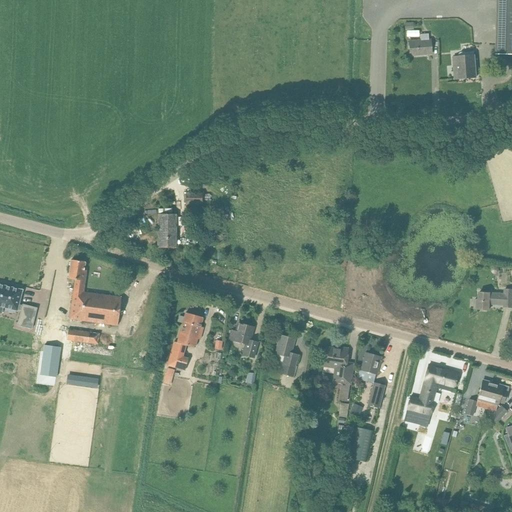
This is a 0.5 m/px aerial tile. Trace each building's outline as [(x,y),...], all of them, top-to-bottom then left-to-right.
[(511,0),(497,0),(496,54),(511,54),(511,0)] [(420,43),(409,44),(410,56),(431,54),(430,42),(428,42),(428,34),(419,35),(420,43)] [(455,79),(476,77),(475,57),(453,59),(455,79)] [(158,214),(158,248),(176,248),(176,215),(158,214)] [(193,215),(193,218),(195,219),(193,228),(202,229),(202,235),(207,236),(207,230),(203,229),(205,217),(193,215)] [(71,260),(70,270),(69,279),(75,280),(70,320),(117,326),(121,298),(83,292),(86,271),(84,271),(85,262),(71,260)] [(491,268),(491,271),(493,274),(496,274),(499,272),(499,269),(497,266),(494,266),(491,268)] [(0,284),(0,314),(1,315),(3,308),(18,312),(18,310),(21,311),(17,326),(32,329),(37,308),(22,304),(22,306),(19,305),(23,290),(0,284)] [(474,309),(489,310),(490,302),(504,303),(504,307),(511,307),(511,289),(505,289),(505,294),(479,292),(479,300),(475,300),(474,309)] [(148,322),(155,296),(150,295),(143,320),(148,322)] [(185,313),(177,343),(172,342),(166,366),(185,370),(188,359),(182,357),(186,346),(194,348),(203,318),(185,313)] [(231,331),(229,340),(245,344),(242,354),(254,358),(255,353),(258,343),(250,341),(254,328),(238,324),(236,332),(231,331)] [(47,327),(45,338),(98,345),(99,333),(47,327)] [(280,335),(278,345),(275,354),(284,357),(280,374),(292,378),(298,355),(291,353),(295,339),(280,335)] [(43,358),(40,375),(56,377),(59,360),(60,348),(44,346),(43,358)] [(342,380),(342,382),(339,400),(347,401),(350,383),(350,379),(352,369),(344,368),(344,365),(345,365),(348,349),(339,348),(338,350),(326,348),(323,365),(336,367),(335,378),(342,380)] [(377,374),(379,367),(381,357),(365,353),(361,370),(377,374)] [(427,427),(437,388),(453,392),(458,376),(444,373),(445,370),(428,365),(418,403),(409,401),(404,422),(427,427)] [(173,378),(175,370),(168,368),(166,376),(173,378)] [(246,384),(254,385),(255,374),(248,373),(246,384)] [(465,414),(473,416),(475,406),(486,409),(493,383),(483,380),(477,400),(477,402),(469,400),(465,414)] [(373,383),(367,406),(378,409),(384,386),(373,383)] [(493,383),(486,409),(495,412),(497,405),(498,405),(498,403),(503,405),(507,388),(503,387),(503,386),(493,383)] [(350,414),(357,418),(362,407),(354,404),(350,414)] [(501,406),(491,417),(497,422),(507,412),(501,406)] [(449,427),(443,425),(440,437),(446,439),(449,427)] [(373,432),(354,429),(348,458),(366,462),(373,432)] [(458,510),(464,511),(465,511),(468,502),(461,500),(458,510)] [(467,510),(473,511),(481,511),(484,505),(470,501),(467,510)]
